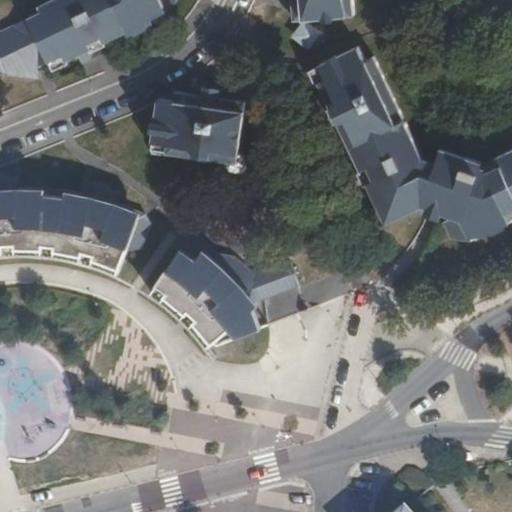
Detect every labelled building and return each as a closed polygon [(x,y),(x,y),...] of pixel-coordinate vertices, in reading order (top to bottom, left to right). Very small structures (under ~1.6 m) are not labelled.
[(78,55),(81,62),(94,56),(90,49),(103,43),(107,50),(120,44),(115,34),(149,20),(147,12),(168,3),(171,1),(171,0),(51,0),(41,5),(45,13),(0,30),(0,64),(1,69),(19,72),(64,55),(66,59),(78,55)] [(290,0),(292,10),(301,10),(302,24),(362,18),(360,0),(290,0)] [(307,52),(314,52),(317,51),(320,48),(322,43),(321,38),(316,33),(312,33),(306,34),(302,38),(301,42),(303,48),(307,52)] [(90,49),(94,56),(107,50),(103,43),(90,49)] [(329,100),(319,104),(338,143),(348,139),(359,162),(349,166),(365,201),(434,173),(429,170),(377,63),(371,66),(363,52),(316,74),(329,100)] [(149,152),(224,161),(236,162),(243,106),(231,105),(233,96),(188,89),(187,97),(173,96),(172,105),(156,103),(149,152)] [(511,157),(488,167),(469,159),(461,185),(449,190),(458,217),(451,220),(449,224),(449,229),(453,234),(462,234),(482,226),(485,233),(511,223),(511,157)] [(437,175),(434,173),(365,201),(367,205),(378,201),(388,222),(413,210),(420,213),(425,211),(437,175)] [(0,256),(16,255),(37,256),(60,258),(88,265),(107,272),(119,277),(127,254),(138,224),(134,223),(135,214),(116,210),(119,202),(120,198),(99,191),(95,208),(83,206),(84,199),(72,196),(55,192),(42,191),(20,189),(20,178),(0,177),(0,256)] [(390,227),(420,213),(413,210),(388,222),(390,227)] [(138,224),(127,254),(143,250),(145,226),(138,224)] [(212,336),(217,344),(261,328),(256,314),(251,307),(243,292),(262,279),(240,261),(235,266),(229,261),(224,266),(192,241),(181,243),(157,283),(175,296),(199,320),(212,336)] [(295,268),(262,279),(243,292),(251,307),(256,314),(306,296),(295,268)]
